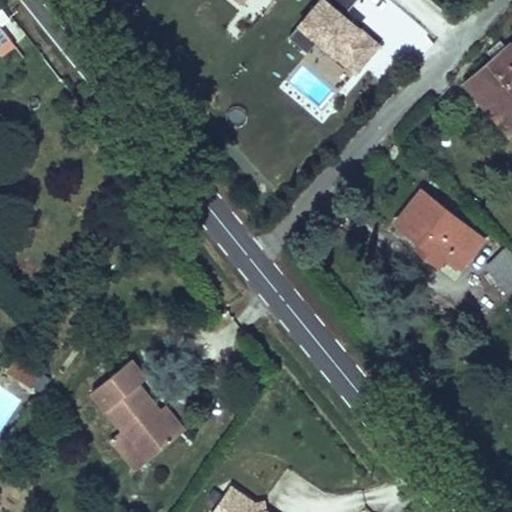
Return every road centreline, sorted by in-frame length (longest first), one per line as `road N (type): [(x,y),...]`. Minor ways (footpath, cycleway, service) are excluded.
road 1 (primary): [(455,511),(38,0)]
road 2 (track): [(499,0),(255,264)]
